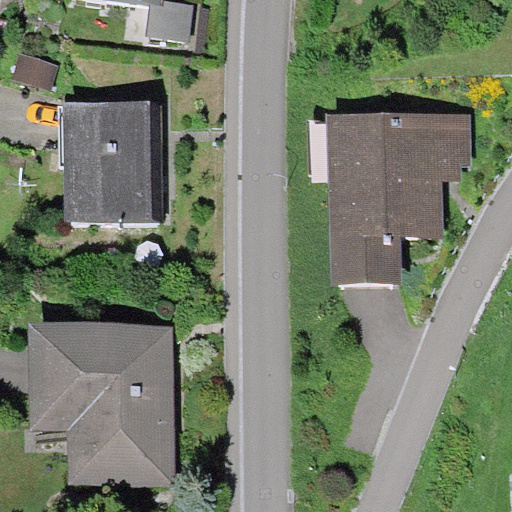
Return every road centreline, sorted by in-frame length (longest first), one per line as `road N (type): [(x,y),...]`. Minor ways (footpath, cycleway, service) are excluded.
road 1 (residential): [(271,0),(264,78),(270,511)]
road 2 (residential): [(374,511),(485,253),(511,211)]
